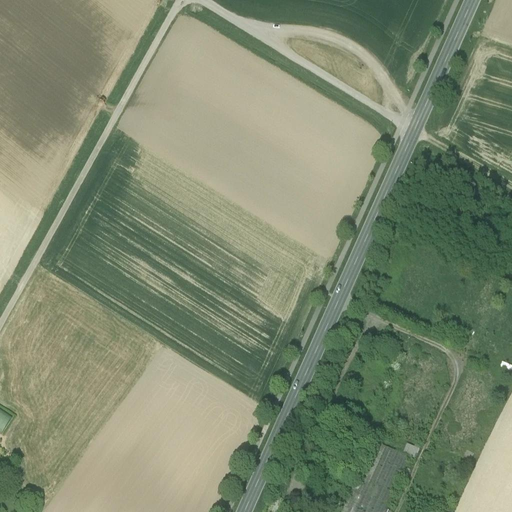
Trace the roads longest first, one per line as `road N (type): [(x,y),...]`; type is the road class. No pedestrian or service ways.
road 1 (primary): [(244,511),(470,0)]
road 2 (unclassified): [(179,0),(0,325)]
road 3 (track): [(199,0),(411,132)]
road 4 (track): [(391,118),(387,80),(348,47),(245,28)]
road 5 (track): [(462,381),(401,511)]
